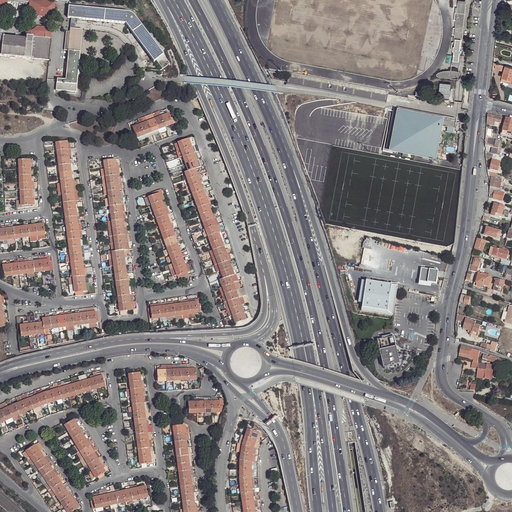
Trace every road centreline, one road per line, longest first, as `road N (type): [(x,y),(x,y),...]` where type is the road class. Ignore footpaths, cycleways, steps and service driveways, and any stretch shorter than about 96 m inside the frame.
road 1 (motorway): [(346,511),(334,411),(281,198),(190,0)]
road 2 (motorway): [(381,511),(313,246),(242,56)]
road 3 (motorway): [(390,396),(354,359),(283,128),(242,56)]
road 4 (motorway): [(174,0),(250,166),(302,340)]
road 5 (motorway): [(174,0),(255,235)]
road 6 (residential): [(479,103),(444,340)]
road 7 (residential): [(196,130),(255,315)]
road 8 (primary): [(0,378),(117,350),(183,349)]
road 9 (motorway): [(255,235),(261,320),(240,333),(166,338)]
road 10 (motorway): [(302,340),(333,511)]
road 11 (motorway): [(302,340),(318,511)]
road 12 (primary): [(166,338),(111,341),(0,368)]
road 13 (residential): [(7,287),(17,354),(105,333),(105,324)]
road 14 (residential): [(82,155),(101,300)]
road 15 (residential): [(220,377),(233,409),(221,511)]
road 16 (primary): [(293,373),(423,416)]
road 17 (residential): [(205,511),(194,426),(182,417),(180,393)]
road 18 (residential): [(117,151),(119,126),(169,102),(184,104),(196,130)]
road 19 (motorway): [(255,235),(274,316),(250,341)]
